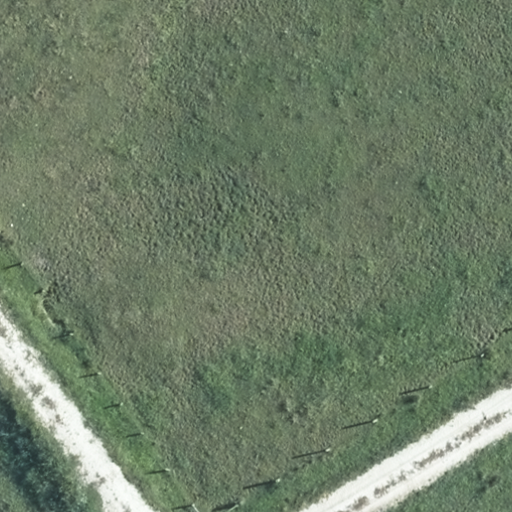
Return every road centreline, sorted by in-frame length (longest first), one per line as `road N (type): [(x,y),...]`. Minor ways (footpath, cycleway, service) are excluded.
road 1 (track): [(358,511),(511,420)]
road 2 (track): [(0,389),(78,511)]
